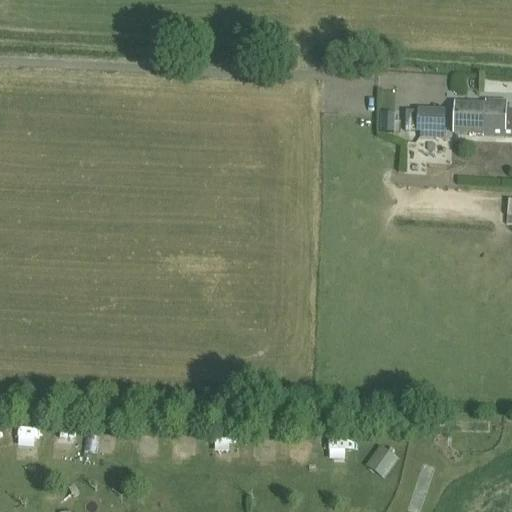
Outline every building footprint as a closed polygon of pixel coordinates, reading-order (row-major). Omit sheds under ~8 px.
[(507,102),(487,102),(486,104),(455,103),(453,134),(472,135),(472,136),(505,138),(507,102)] [(405,133),(426,133),(446,134),(446,111),(417,110),(417,113),(405,113),(405,133)] [(58,447),(77,447),(78,428),(59,427),(58,447)] [(180,432),(179,446),(199,446),(199,433),(180,432)] [(257,434),(256,465),(277,465),(277,435),(257,434)] [(296,437),(295,459),(310,460),(311,438),(296,437)]
